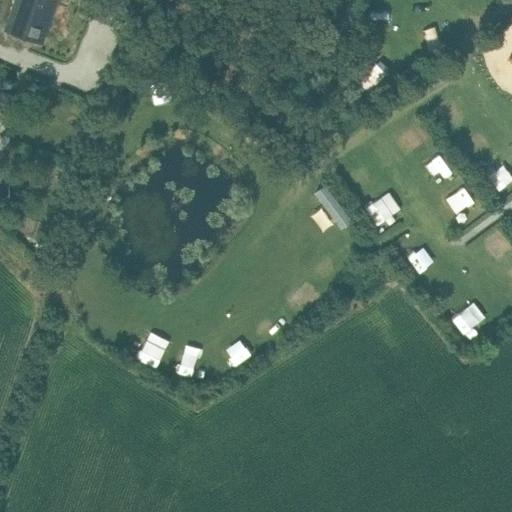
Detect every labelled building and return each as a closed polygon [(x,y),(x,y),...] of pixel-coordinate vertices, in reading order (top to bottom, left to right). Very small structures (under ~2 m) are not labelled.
[(15,0),(5,29),(43,42),(57,0),(15,0)] [(0,108),(6,111),(11,96),(0,91),(0,108)] [(453,102),(438,116),(450,129),(464,114),(453,102)] [(419,126),(404,137),(413,151),(429,140),(419,126)] [(422,167),(431,180),(448,167),(439,155),(422,167)] [(1,179),(0,178),(0,211),(2,211),(2,203),(10,202),(9,181),(1,182),(1,179)] [(325,184),(314,193),(341,228),(352,220),(325,184)] [(378,227),(405,208),(392,190),(366,209),(378,227)] [(320,214),(306,220),(311,234),(326,229),(320,214)] [(425,243),(406,253),(413,268),(432,258),(425,243)] [(318,249),(305,267),(331,286),(344,268),(318,249)] [(273,318),(260,329),(270,342),(283,331),(273,318)] [(139,329),(129,352),(150,361),(160,339),(139,329)] [(192,378),(197,360),(179,355),(174,373),(192,378)]
